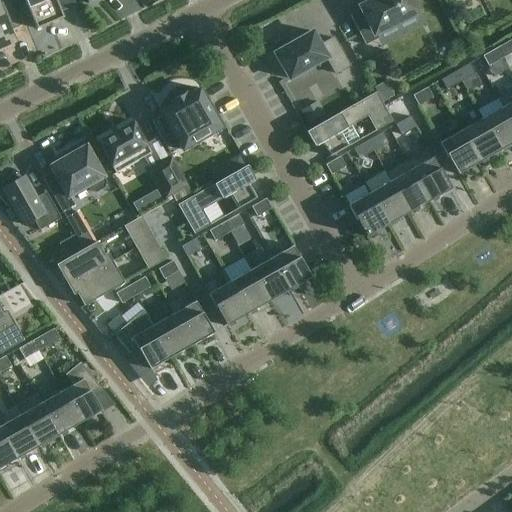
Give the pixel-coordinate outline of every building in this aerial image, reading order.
[(0,0),(0,47),(14,42),(9,31),(20,26),(9,0),(0,0)] [(72,0),(23,0),(35,29),(62,18),(60,12),(75,6),(72,0)] [(350,16),(365,45),(378,39),(375,32),(416,11),(410,0),(374,0),(361,7),(362,9),(350,16)] [(335,74),(349,66),(333,38),(320,46),(312,32),(274,53),(289,79),(326,58),(335,74)] [(502,58),(511,52),(511,42),(510,40),(496,48),(502,58)] [(487,66),(502,58),(496,48),(482,56),(487,66)] [(460,82),(475,74),(469,64),(455,72),(460,82)] [(446,90),(460,82),(455,72),(440,80),(446,90)] [(385,82),(373,88),(375,92),(381,103),(393,96),(385,82)] [(427,88),(412,96),(418,106),(432,98),(427,88)] [(182,150),(221,128),(199,89),(186,96),(185,94),(171,102),(172,104),(159,111),(162,116),(151,122),(169,153),(180,147),(182,150)] [(511,90),(497,99),(502,107),(511,125),(511,90)] [(375,131),(392,121),(381,103),(375,92),(306,132),(312,142),(319,138),(329,157),(348,146),(340,132),(367,117),(375,131)] [(318,103),(301,112),(308,123),(324,114),(318,103)] [(511,125),(502,107),(481,119),(499,150),(511,143),(511,125)] [(415,127),(409,117),(395,125),(401,135),(415,127)] [(481,119),(460,131),(478,162),(499,150),(481,119)] [(97,142),(115,174),(150,153),(133,122),(97,142)] [(460,131),(439,143),(457,175),(478,162),(460,131)] [(373,151),(387,142),(382,132),(367,141),(373,151)] [(358,159),(373,151),(367,141),(353,149),(358,159)] [(103,177),(85,146),(49,166),(52,172),(41,177),(61,212),(73,205),(68,196),(86,186),(89,191),(95,193),(104,188),(106,182),(103,177)] [(427,148),(406,161),(429,201),(450,189),(427,148)] [(241,155),(232,160),(238,170),(247,166),(241,155)] [(325,165),(330,175),(345,167),(339,157),(325,165)] [(170,158),(150,170),(165,197),(186,186),(170,158)] [(385,173),(389,182),(408,213),(429,201),(406,161),(385,173)] [(194,234),(210,225),(202,210),(229,195),(237,209),(256,198),(245,180),(252,176),(247,166),(238,170),(177,205),(194,234)] [(0,190),(0,199),(7,208),(8,207),(7,206),(10,204),(22,225),(32,219),(39,230),(60,218),(44,190),(43,191),(44,193),(35,198),(23,177),(2,189),(2,190),(0,190)] [(389,182),(369,193),(387,225),(408,213),(389,182)] [(369,193),(347,205),(361,230),(365,237),(387,225),(369,193)] [(256,217),(271,209),(265,199),(251,207),(256,217)] [(228,232),(243,224),(237,213),(223,222),(228,232)] [(213,240),(228,232),(222,222),(208,230),(213,240)] [(139,247),(153,238),(148,229),(134,238),(139,247)] [(201,249),(195,239),(181,247),(186,257),(201,249)] [(96,242),(56,265),(64,279),(67,277),(71,284),(112,262),(106,253),(103,255),(96,242)] [(292,246),(271,258),(288,290),(310,277),(292,246)] [(160,250),(145,258),(151,268),(165,259),(160,250)] [(271,258),(250,270),(268,302),(288,290),(271,258)] [(178,271),(172,261),(157,269),(163,279),(178,271)] [(112,262),(71,284),(83,306),(124,283),(112,262)] [(250,270),(229,282),(247,313),(268,302),(250,270)] [(150,287),(144,277),(129,285),(135,295),(150,287)] [(213,279),(202,285),(225,324),(224,325),(224,326),(247,313),(229,282),(218,288),(213,279)] [(135,295),(129,285),(115,293),(121,303),(135,295)] [(168,305),(173,314),(191,345),(213,333),(195,301),(183,308),(178,299),(168,305)] [(173,314),(152,326),(170,357),(191,345),(173,314)] [(7,321),(0,324),(0,353),(23,340),(15,326),(11,328),(7,321)] [(128,323),(113,335),(139,366),(145,363),(149,369),(170,357),(152,326),(137,334),(128,323)] [(53,329),(32,341),(38,351),(59,339),(53,329)] [(32,341),(18,349),(24,359),(38,351),(32,341)] [(0,358),(0,372),(10,366),(5,356),(0,358)] [(73,385),(61,392),(79,423),(100,411),(90,393),(99,388),(99,389),(100,388),(80,363),(65,375),(73,385)] [(61,392),(41,403),(58,435),(79,423),(61,392)] [(14,407),(19,415),(37,447),(58,435),(41,403),(36,394),(14,407)] [(19,415),(0,425),(0,428),(16,458),(37,447),(19,415)] [(0,467),(16,458),(0,428),(0,467)]
